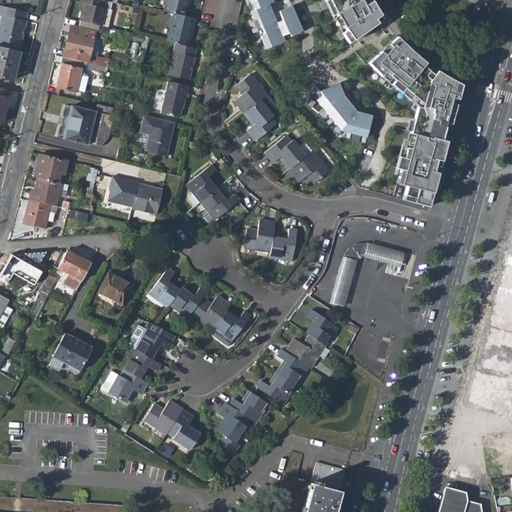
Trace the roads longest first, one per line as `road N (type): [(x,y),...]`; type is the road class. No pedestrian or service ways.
road 1 (secondary): [(384,511),(459,227)]
road 2 (residential): [(326,209),(276,197),(214,130),(209,97),(231,0)]
road 3 (residential): [(0,221),(55,0)]
road 4 (secondary): [(484,0),(496,57),(479,150)]
road 5 (residential): [(459,227),(362,204),(326,209)]
road 6 (residential): [(283,301),(246,350),(210,377),(195,371)]
